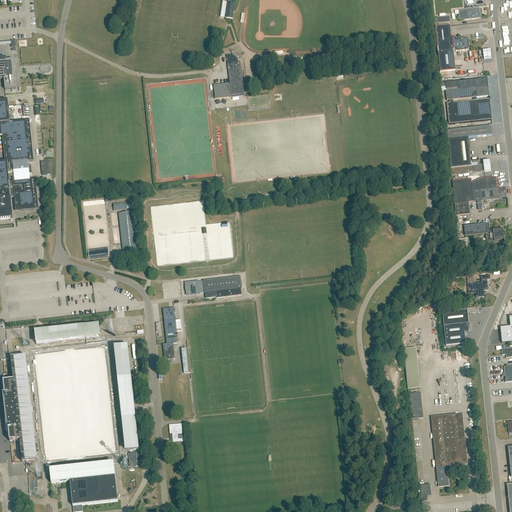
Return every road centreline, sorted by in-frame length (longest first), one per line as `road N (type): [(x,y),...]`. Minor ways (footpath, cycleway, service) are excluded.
road 1 (unclassified): [(500,511),(484,339),(511,273)]
road 2 (unclassified): [(511,164),(494,0)]
road 3 (unknown): [(472,497),(434,495),(425,406)]
